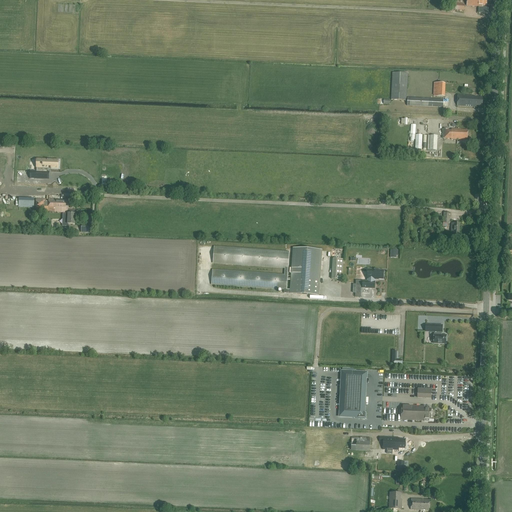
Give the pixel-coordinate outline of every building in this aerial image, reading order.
[(407,74),(392,73),(391,100),(406,100),(407,74)] [(434,83),(433,96),(445,97),(445,84),(434,83)] [(476,97),(476,96),(473,96),(473,95),(457,94),(457,106),(475,107),(475,106),(482,106),(483,98),(476,97)] [(407,98),(407,106),(443,107),(443,100),(407,98)] [(452,129),(452,130),(451,131),(448,131),(448,130),(443,130),(443,138),(451,139),(451,140),(462,140),(462,139),(467,140),(468,130),(461,130),(461,129),(452,129)] [(30,171),(30,179),(49,180),(49,172),(47,172),(47,169),(58,169),(59,160),(37,159),(36,168),(36,172),(30,171)] [(68,199),(68,200),(49,199),(48,202),(46,202),(46,199),(34,198),(33,211),(68,213),(68,224),(75,225),(76,214),(73,214),(73,209),(73,202),(72,202),(72,199),(68,199)] [(454,223),(451,223),(451,233),(454,233),(454,235),(459,235),(460,224),(454,223)] [(289,252),(214,246),(213,264),(285,269),(284,275),(212,270),(211,285),(284,290),(284,293),(290,294),(290,290),(287,289),(289,252)] [(319,296),(320,286),(322,248),(293,246),(290,294),(319,296)] [(333,259),(332,279),(342,280),(343,260),(333,259)] [(371,267),(371,259),(359,259),(359,264),(364,264),(364,266),(371,267)] [(363,281),(362,288),(374,289),(375,282),(374,282),(374,279),(378,280),(378,279),(383,279),(384,271),(379,270),(368,269),(367,279),(368,279),(368,282),(363,281)] [(433,343),(435,343),(446,344),(446,335),(441,335),(441,332),(442,332),(442,325),(426,325),(426,332),(434,332),(434,335),(434,337),(431,337),(431,341),(434,342),(433,343)] [(366,413),(365,413),(367,373),(354,372),(342,372),(339,417),(355,417),(355,419),(366,419),(366,413)] [(418,389),(417,398),(431,398),(431,389),(421,389),(418,389)] [(429,422),(430,419),(431,419),(431,409),(425,409),(425,407),(401,406),(401,420),(424,421),(424,422),(429,422)] [(356,450),(370,451),(370,438),(356,437),(356,450)] [(393,438),(383,437),(379,437),(379,442),(383,442),(383,450),(393,450),(393,438)] [(393,438),(393,450),(399,450),(399,448),(404,448),(405,440),(399,439),(399,438),(393,438)] [(398,511),(399,509),(402,509),(402,499),(401,499),(401,493),(389,493),(389,496),(388,508),(394,509),(393,511),(398,511)] [(429,500),(423,500),(423,499),(412,499),(411,510),(429,511),(429,500)]
